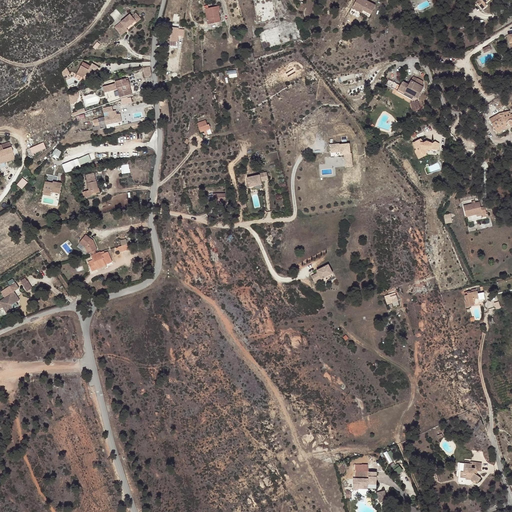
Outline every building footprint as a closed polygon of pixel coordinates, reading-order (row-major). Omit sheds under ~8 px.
[(363,0),(356,0),(352,8),(361,13),(363,11),(371,15),(376,5),(365,0),(364,0),(363,0)] [(473,0),(472,1),(480,12),(485,7),(484,6),(490,0),(473,0)] [(208,5),(204,6),(208,25),(221,22),(219,11),(220,11),(219,6),(209,8),(208,5)] [(128,15),(113,26),(119,34),(125,30),(134,23),(128,15)] [(165,30),(165,39),(173,40),(173,45),(178,45),(178,35),(176,35),(176,30),(165,30)] [(85,63),(79,71),(85,75),(83,78),(86,80),(89,76),(90,76),(95,69),(94,69),(92,67),(88,64),(88,65),(85,63)] [(418,99),(424,87),(416,83),(418,79),(413,76),(409,85),(403,81),(398,89),(398,90),(413,98),(414,97),(418,99)] [(132,94),(129,86),(127,81),(126,81),(125,80),(125,79),(122,80),(123,82),(115,85),(103,89),(105,95),(117,91),(120,98),(132,94)] [(398,90),(397,91),(412,100),(413,98),(398,90)] [(410,103),(413,112),(420,110),(418,101),(410,103)] [(511,124),(511,113),(510,114),(509,111),(502,112),(502,115),(499,115),(498,113),(488,119),(496,132),(506,126),(505,124),(507,123),(508,124),(510,125),(511,124)] [(117,124),(115,116),(93,121),(94,128),(117,124)] [(198,122),(200,132),(204,131),(205,135),(212,133),(210,123),(207,124),(206,120),(198,122)] [(419,134),(413,139),(418,146),(416,147),(419,152),(425,148),(425,144),(428,145),(438,147),(439,140),(437,137),(436,137),(434,139),(428,138),(425,139),(421,138),(419,134)] [(44,142),(29,148),(32,154),(47,148),(44,142)] [(339,142),(328,142),(329,150),(339,149),(339,152),(342,152),(343,159),(349,158),(349,152),(348,152),(348,142),(339,143),(339,142)] [(425,148),(419,152),(420,155),(427,151),(428,145),(425,144),(425,148)] [(0,145),(0,157),(13,153),(11,147),(3,150),(1,145),(0,145)] [(90,160),(87,153),(75,157),(78,164),(90,160)] [(121,165),(122,173),(130,172),(129,164),(121,165)] [(244,173),(246,182),(259,180),(258,177),(265,176),(264,168),(256,169),(257,171),(244,173)] [(94,194),(100,193),(101,193),(100,188),(98,189),(95,174),(91,174),(92,176),(85,178),(89,191),(82,192),(84,200),(95,197),(94,194)] [(23,177),(17,184),(22,189),(28,182),(23,177)] [(45,181),(43,193),(51,194),(51,192),(60,194),(62,183),(53,181),(53,183),(45,181)] [(461,204),(456,207),(450,210),(454,220),(464,216),(470,213),(471,216),(472,218),(476,216),(472,206),(468,208),(466,203),(461,204)] [(111,262),(108,252),(104,253),(104,252),(101,253),(101,252),(91,255),(91,259),(88,260),(90,270),(95,268),(95,266),(105,263),(105,265),(111,262)] [(315,276),(327,271),(323,262),(311,268),(312,270),(305,273),(309,280),(313,279),(312,277),(311,275),(314,274),(315,275),(315,276)] [(28,284),(24,287),(28,293),(33,290),(29,283),(28,284)] [(478,292),(467,293),(467,295),(464,296),(466,302),(465,302),(466,308),(474,306),(474,305),(486,303),(484,292),(478,294),(478,292)] [(16,294),(0,303),(0,311),(4,309),(8,315),(19,308),(17,304),(21,302),(16,294)] [(387,307),(393,305),(391,299),(394,298),(393,294),(385,297),(387,307)] [(384,453),(390,463),(396,459),(390,449),(384,453)] [(479,466),(467,464),(467,466),(461,465),(460,474),(458,473),(457,479),(462,480),(462,481),(468,482),(470,485),(473,488),(479,481),(472,476),(472,473),(478,473),(479,466)] [(399,465),(394,469),(398,474),(403,470),(399,465)] [(359,485),(364,485),(369,485),(369,489),(377,488),(377,471),(369,471),(369,478),(354,478),(354,489),(359,490),(359,485)] [(384,490),(377,492),(379,501),(386,500),(384,490)]
